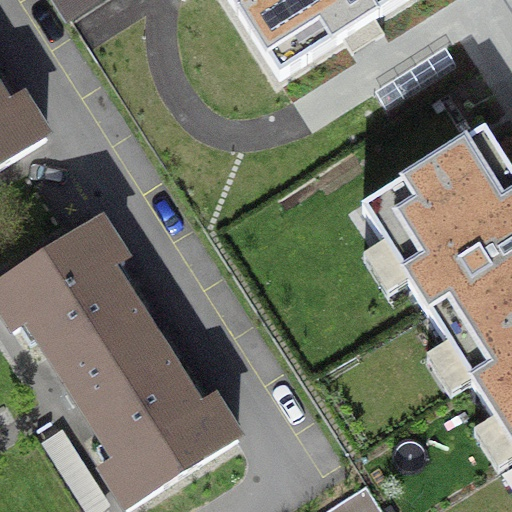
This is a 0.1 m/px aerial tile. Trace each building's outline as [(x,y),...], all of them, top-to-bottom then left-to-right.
[(56,0),(67,15),(90,0),(56,0)] [(228,0),(280,82),(359,32),(409,0),(228,0)] [(0,171),(46,142),(21,103),(7,111),(0,99),(0,171)] [(511,180),(484,137),(362,214),(472,387),(511,361),(511,180)] [(121,511),(140,511),(239,454),(105,227),(0,288),(0,306),(65,417),(121,511)] [(511,361),(472,387),(511,450),(511,361)] [(41,445),(84,511),(104,511),(111,508),(61,432),(41,445)]
